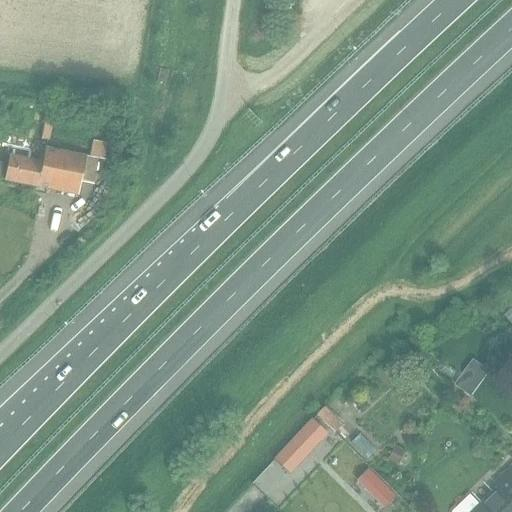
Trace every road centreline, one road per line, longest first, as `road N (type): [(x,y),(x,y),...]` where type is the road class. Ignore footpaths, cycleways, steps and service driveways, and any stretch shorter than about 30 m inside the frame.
road 1 (motorway): [(22,511),(275,255),(511,31)]
road 2 (motorway): [(456,0),(241,200),(0,447)]
road 3 (unclassified): [(0,357),(211,138),(232,0)]
